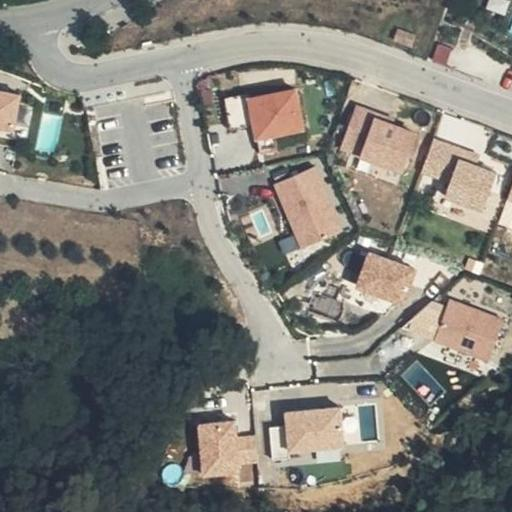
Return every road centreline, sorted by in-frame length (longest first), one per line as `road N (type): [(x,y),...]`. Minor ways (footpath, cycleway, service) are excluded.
road 1 (residential): [(511,114),(333,50),(252,43),(182,60)]
road 2 (residential): [(201,183),(113,199),(0,186)]
road 3 (residential): [(201,183),(210,220),(280,365)]
road 4 (residential): [(182,60),(73,78),(43,60),(36,23)]
road 5 (residential): [(182,60),(201,183)]
